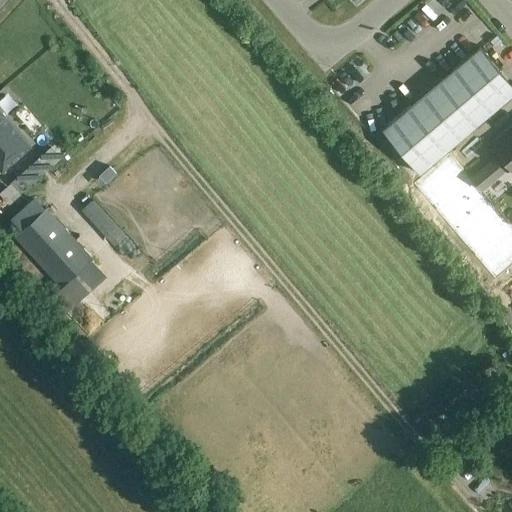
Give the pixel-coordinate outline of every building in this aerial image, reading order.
[(420,173),(511,94),(511,83),(480,46),(383,130),(420,173)] [(0,170),(3,173),(31,149),(0,113),(0,170)] [(511,128),(492,145),(511,168),(511,128)] [(495,279),(511,264),(511,228),(449,154),(414,183),(495,279)] [(83,209),(115,245),(126,235),(93,200),(83,209)] [(60,288),(94,258),(47,206),(13,236),(60,288)]
